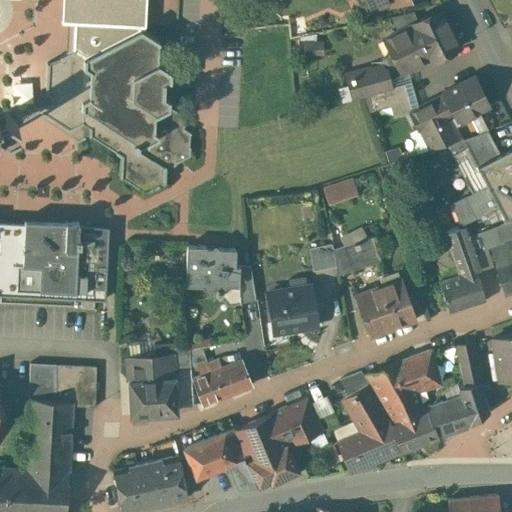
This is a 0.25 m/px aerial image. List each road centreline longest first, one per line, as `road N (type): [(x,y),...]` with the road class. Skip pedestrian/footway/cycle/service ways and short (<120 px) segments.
road 1 (residential): [(107,450),(511,302)]
road 2 (tertiary): [(225,511),(450,472)]
road 3 (residential): [(107,450),(110,351),(0,346)]
